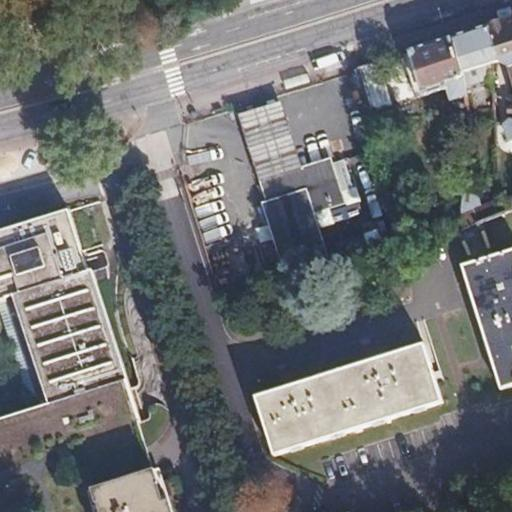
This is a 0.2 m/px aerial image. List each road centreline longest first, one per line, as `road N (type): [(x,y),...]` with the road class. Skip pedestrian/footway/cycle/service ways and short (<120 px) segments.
road 1 (primary): [(0,130),(175,86),(446,0)]
road 2 (primary): [(330,0),(85,70)]
road 3 (unknown): [(147,127),(219,119),(211,35)]
